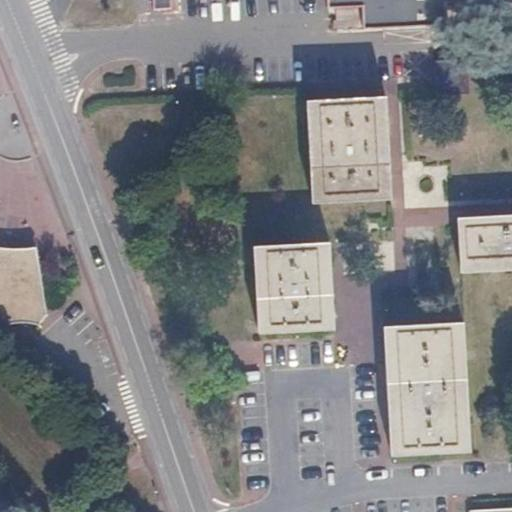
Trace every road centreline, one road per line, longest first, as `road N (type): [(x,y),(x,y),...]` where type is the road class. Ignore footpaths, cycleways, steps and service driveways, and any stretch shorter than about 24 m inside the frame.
road 1 (tertiary): [(5,0),(194,511)]
road 2 (residential): [(340,490),(336,383),(277,389),(284,511)]
road 3 (residential): [(511,487),(340,490)]
